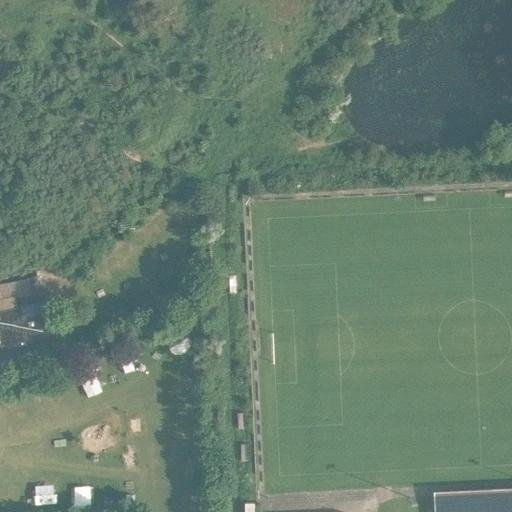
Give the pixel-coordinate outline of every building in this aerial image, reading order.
[(61,276),(49,279),(52,294),(64,291),(61,276)] [(26,278),(0,283),(0,300),(29,294),(26,278)] [(20,319),(18,307),(0,310),(0,344),(25,339),(24,335),(46,330),(43,314),(20,319)] [(11,511),(12,487),(0,486),(0,511),(11,511)] [(511,511),(511,492),(434,496),(434,511),(511,511)]
